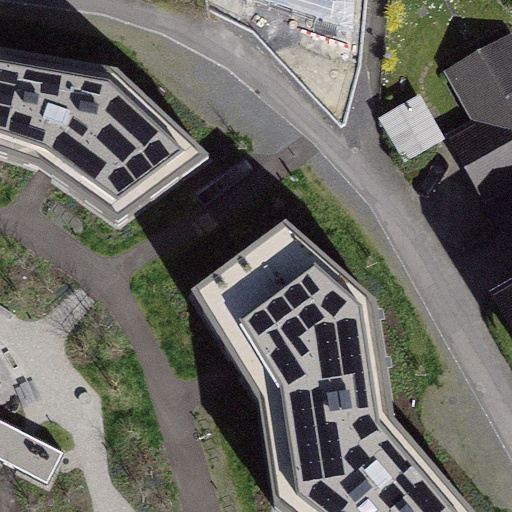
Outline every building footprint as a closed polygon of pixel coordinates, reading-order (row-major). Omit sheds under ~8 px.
[(227,0),(237,32),(315,10),(312,0),(227,0)] [(134,61),(0,34),(0,161),(44,175),(117,229),(223,149),(134,61)] [(481,121),(450,136),(480,198),(511,181),(511,58),(509,53),(460,77),(481,121)] [(382,122),(401,167),(444,149),(425,104),(382,122)] [(300,218),(196,292),(261,403),(275,503),(287,511),(482,511),(402,419),(379,294),(300,218)] [(511,299),(495,308),(511,339),(511,299)]
